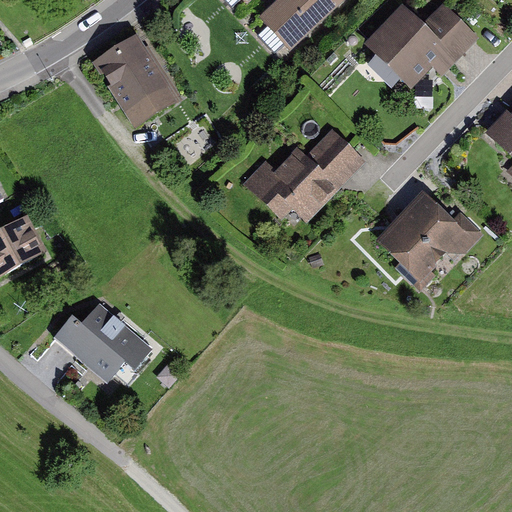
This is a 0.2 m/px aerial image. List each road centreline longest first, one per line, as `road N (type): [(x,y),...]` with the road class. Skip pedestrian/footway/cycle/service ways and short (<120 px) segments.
road 1 (residential): [(511,58),(390,184)]
road 2 (residential): [(128,0),(0,80)]
road 3 (residential): [(0,354),(98,438)]
road 4 (track): [(135,153),(58,50)]
